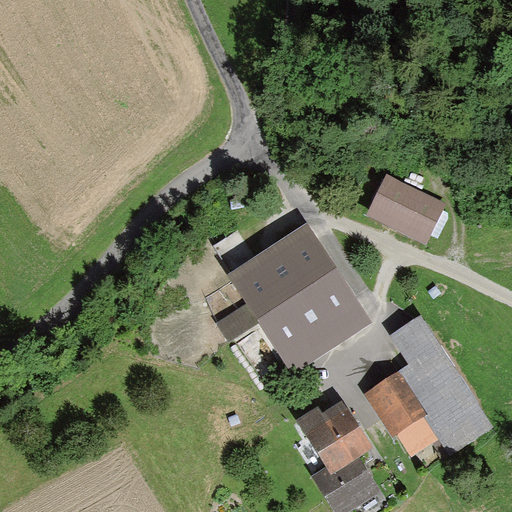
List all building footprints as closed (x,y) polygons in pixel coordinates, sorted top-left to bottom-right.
[(366,218),(427,246),(446,204),(385,176),(366,218)] [(229,343),(258,323),(294,377),(369,327),(306,232),(230,283),(247,307),(218,326),(229,343)] [(495,433),(423,322),(392,343),(408,368),(366,395),(410,462),(440,443),(452,461),(495,433)] [(322,419),(318,413),(297,426),(325,469),(332,480),(361,462),(374,453),(341,405),(322,419)] [(352,511),(381,494),(361,462),(332,480),(325,469),(311,478),(332,511),(352,511)]
